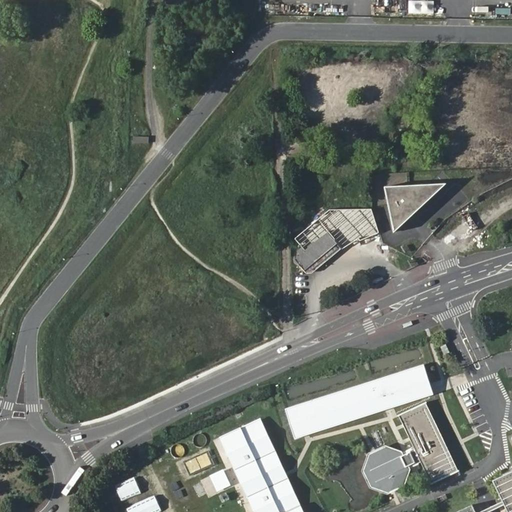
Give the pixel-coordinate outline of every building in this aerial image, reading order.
[(388,89),(389,67),(308,65),(307,78),(354,78),(354,88),(388,89)] [(307,85),(306,107),(334,107),(334,86),(307,85)] [(393,179),(385,179),(386,185),(408,184),(408,173),(393,173),(393,179)] [(383,187),(393,235),(447,184),(383,187)] [(318,230),(297,247),(301,251),(294,257),(303,268),(336,242),(341,246),(358,232),(343,216),(321,234),(318,230)] [(424,365),(284,410),(294,440),(434,395),(424,365)] [(458,472),(424,404),(410,410),(397,416),(412,446),(396,453),(385,449),(367,458),(363,471),(371,487),(386,492),(401,485),(405,471),(418,465),(421,464),(430,484),(458,472)] [(303,511),(260,419),(217,438),(251,511),(303,511)] [(511,511),(511,440),(511,441),(511,443),(511,471),(491,482),(505,511),(511,511)] [(144,511),(131,485),(103,499),(109,511),(144,511)]
